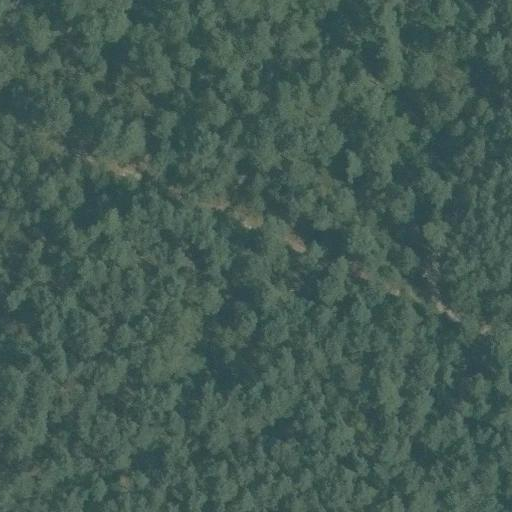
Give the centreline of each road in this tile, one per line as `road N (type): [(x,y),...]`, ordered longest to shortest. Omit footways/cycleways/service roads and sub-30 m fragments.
road 1 (track): [(0,118),(419,303)]
road 2 (track): [(511,91),(419,303)]
